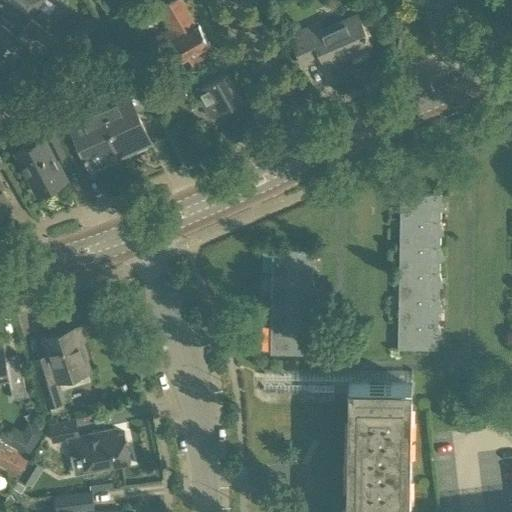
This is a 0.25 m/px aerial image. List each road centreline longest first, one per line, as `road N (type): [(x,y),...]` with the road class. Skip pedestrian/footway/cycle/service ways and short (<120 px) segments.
road 1 (residential): [(206,511),(196,407),(145,232)]
road 2 (tertiary): [(145,232),(315,154)]
road 3 (residential): [(315,154),(232,0)]
road 4 (tertiary): [(315,154),(470,83)]
road 5 (tertiary): [(0,273),(145,232)]
